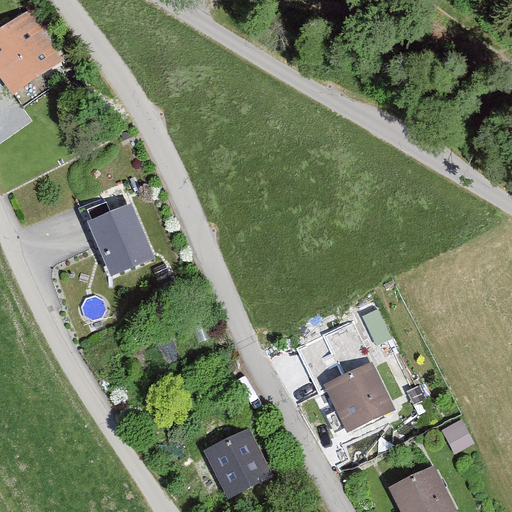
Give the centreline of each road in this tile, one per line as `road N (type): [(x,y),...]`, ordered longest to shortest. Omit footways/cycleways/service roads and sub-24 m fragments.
road 1 (residential): [(341,511),(244,349),(131,104),(67,0)]
road 2 (unclassified): [(165,0),(511,206)]
road 3 (unclassified): [(164,511),(55,335),(0,214)]
road 4 (track): [(478,38),(285,0)]
